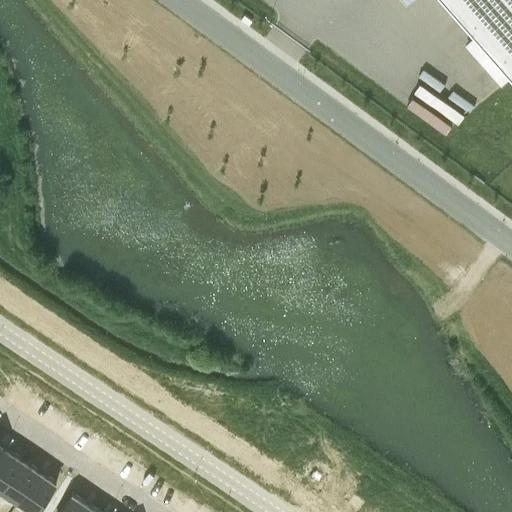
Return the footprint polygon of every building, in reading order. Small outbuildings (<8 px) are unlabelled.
[(511,0),(456,0),(511,63),(511,0)] [(306,82),(339,101),(353,77),(321,58),(306,82)] [(344,103),(355,110),(361,102),(389,121),(396,111),(357,84),(344,103)] [(455,175),(460,169),(443,154),(437,160),(455,175)] [(459,190),(479,208),(498,187),(478,169),(459,190)] [(6,446),(0,454),(0,487),(2,489),(23,458),(6,446)] [(23,458),(2,489),(19,500),(40,469),(23,458)] [(40,469),(19,500),(36,511),(57,480),(40,469)] [(75,492),(62,511),(86,511),(92,504),(75,492)]
